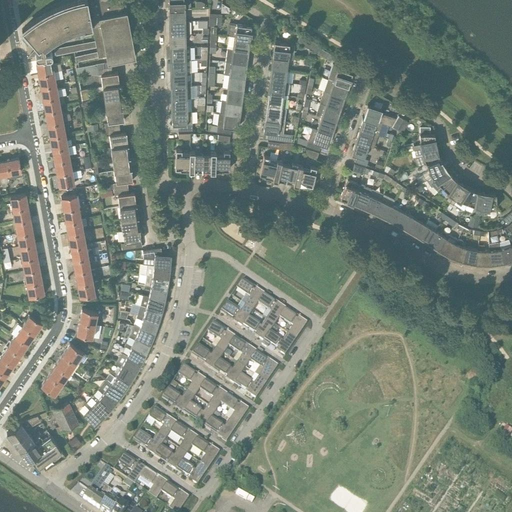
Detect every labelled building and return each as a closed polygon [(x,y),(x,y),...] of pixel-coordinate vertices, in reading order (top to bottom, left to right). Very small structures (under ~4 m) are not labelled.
[(64,35),(69,33),(75,30),(80,29),(84,28),(92,26),(91,18),(87,0),(78,0),(72,2),(68,3),(63,5),(58,7),(53,9),(45,13),(42,15),(37,18),(33,20),(28,24),(22,29),(37,47),(33,50),(31,56),(35,55),(35,56),(36,57),(38,58),(49,56),(51,55),(51,54),(52,53),(52,51),(51,50),(50,50),(48,49),(45,50),(44,47),(49,43),(55,39),(64,35)] [(110,61),(135,56),(126,11),(124,12),(121,0),(97,0),(90,1),(93,17),(91,18),(92,26),(95,40),(54,48),(55,54),(96,47),(97,51),(75,55),(76,61),(106,55),(108,61),(110,61)] [(184,8),(184,7),(190,7),(189,0),(168,0),(169,8),(184,8)] [(170,21),(184,21),(184,8),(169,8),(170,21)] [(170,34),(184,34),(189,34),(189,21),(184,21),(170,21),(170,34)] [(235,36),(249,38),(250,38),(251,25),(236,23),(235,36)] [(170,47),(185,47),(184,34),(170,34),(170,47)] [(233,49),(247,51),(249,38),(235,36),(233,49)] [(304,46),(315,52),(318,46),(307,40),(304,46)] [(273,55),(288,56),(293,57),(294,46),(289,46),(289,43),(274,41),(273,55)] [(326,58),(329,53),(318,46),(315,52),(326,58)] [(171,60),(185,60),(185,47),(170,47),(171,60)] [(231,62),(246,64),(247,51),(233,49),(231,62)] [(272,67),(286,69),(288,56),(273,55),(272,67)] [(38,74),(60,70),(59,63),(52,64),(51,58),(36,61),(38,74)] [(171,73),(185,72),(185,60),(171,60),(171,73)] [(230,75),(244,77),(246,64),(231,62),(230,75)] [(316,114),(322,115),(338,64),(333,62),(328,77),(322,76),(318,88),(324,90),(316,114)] [(89,73),(87,64),(76,66),(78,75),(89,73)] [(112,73),(111,67),(105,68),(97,69),(98,75),(101,74),(102,86),(119,84),(118,72),(112,73)] [(270,80),(284,82),(286,69),(272,67),(270,80)] [(334,80),(347,85),(348,85),(352,72),(338,67),(334,80)] [(40,86),(56,83),(55,78),(61,77),(60,70),(38,74),(40,86)] [(171,86),(186,85),(185,72),(171,73),(171,86)] [(228,87),(242,89),(244,77),(230,75),(228,87)] [(268,93),(283,95),(284,82),(270,80),(268,93)] [(330,92),(343,97),(347,85),(334,80),(330,92)] [(43,98),(58,95),(56,83),(40,86),(43,98)] [(104,98),(121,96),(119,84),(102,86),(104,98)] [(172,98),(186,98),(191,98),(190,85),(186,85),(171,86),(172,98)] [(226,100),(241,102),(242,89),(228,87),(226,100)] [(81,90),(82,99),(90,98),(89,89),(81,90)] [(325,104),(339,109),(343,97),(330,92),(325,104)] [(267,106),(281,107),(283,95),(268,93),(267,106)] [(45,111),(61,108),(58,95),(43,98),(45,111)] [(106,110),(123,108),(121,96),(104,98),(106,110)] [(172,111),(186,111),(186,98),(172,98),(172,111)] [(225,113),(239,115),(241,102),(226,100),(225,113)] [(321,117),(335,121),(339,109),(325,104),(321,117)] [(363,117),(376,121),(381,108),(367,104),(363,117)] [(265,118),(279,120),(281,107),(267,106),(265,118)] [(47,124),(63,121),(69,119),(68,113),(62,114),(61,108),(45,111),(47,124)] [(105,128),(119,126),(119,121),(124,120),(123,108),(106,110),(107,122),(104,123),(105,128)] [(192,130),(192,124),(192,111),(186,112),(186,111),(172,111),(172,125),(178,125),(178,131),(192,130)] [(231,127),(232,127),(237,128),(239,115),(225,113),(223,126),(208,124),(208,130),(231,133),(231,127)] [(392,126),(397,129),(403,119),(398,116),(392,126)] [(317,129),(331,133),(335,121),(321,117),(317,129)] [(359,129),(372,133),(376,121),(363,117),(359,129)] [(279,120),(265,118),(263,131),(269,132),(268,138),(282,140),(285,121),(279,120)] [(397,129),(403,132),(409,122),(403,119),(397,129)] [(50,137),(66,134),(63,121),(47,124),(50,137)] [(111,146),(128,144),(126,132),(120,133),(119,126),(105,128),(106,135),(109,134),(111,146)] [(331,133),(317,129),(313,141),(308,139),(306,146),(319,150),(321,144),(327,146),(331,133)] [(356,141),(368,146),(372,133),(359,129),(356,141)] [(414,150),(435,145),(435,133),(420,133),(420,141),(420,144),(413,146),(414,150)] [(52,149),(68,146),(66,134),(50,137),(52,149)] [(368,146),(356,141),(351,154),(357,156),(355,161),(366,165),(368,159),(364,158),(368,146)] [(112,158),(129,156),(128,144),(111,146),(112,158)] [(426,162),(439,156),(435,146),(436,146),(436,145),(435,145),(414,150),(415,154),(422,153),(423,156),(426,162)] [(54,161),(70,158),(68,146),(52,149),(54,161)] [(175,168),(189,168),(189,152),(182,152),(182,149),(176,148),(175,168)] [(305,154),(316,158),(318,152),(307,148),(305,154)] [(189,170),(202,171),(203,151),(189,150),(189,152),(189,168),(189,170)] [(216,153),(215,169),(229,169),(229,150),(223,150),(223,153),(216,153)] [(215,169),(216,153),(216,151),(203,151),(202,171),(215,171),(215,169)] [(259,173),(273,176),(276,161),(269,159),(270,156),(264,154),(259,173)] [(114,170),(131,168),(129,156),(112,158),(114,170)] [(426,179),(427,180),(445,167),(444,167),(439,156),(426,162),(429,169),(430,172),(420,179),(421,182),(426,179)] [(7,160),(9,173),(21,171),(19,157),(7,160)] [(57,174),(72,171),(70,158),(54,161),(57,174)] [(272,179),(285,181),(290,162),(277,159),(276,161),(273,176),(272,179)] [(0,174),(9,173),(7,160),(0,160),(0,174)] [(299,182),(302,167),(303,165),(290,162),(285,181),(298,184),(299,182)] [(352,170),(364,173),(366,167),(354,164),(352,170)] [(302,167),(299,182),(312,185),(316,167),(310,165),(310,168),(302,167)] [(437,181),(442,187),(453,176),(444,168),(446,167),(445,167),(427,180),(429,183),(435,179),(437,182),(437,181)] [(114,190),(128,188),(127,181),(133,180),(131,168),(114,170),(116,182),(113,183),(114,190)] [(59,186),(75,183),(72,171),(57,174),(59,186)] [(389,182),(392,178),(385,174),(379,172),(378,176),(383,178),(389,182)] [(446,200),(450,202),(462,183),(461,184),(453,176),(442,187),(448,192),(450,194),(446,200)] [(400,189),(402,186),(392,178),(389,182),(395,186),(400,189)] [(457,198),(467,202),(472,189),(462,184),(462,183),(450,202),(453,205),(457,198)] [(352,203),(353,202),(358,189),(346,184),(340,197),(352,202),(352,203)] [(119,207),(136,204),(135,192),(129,193),(128,188),(114,190),(114,195),(117,195),(119,207)] [(353,202),(364,207),(369,194),(358,189),(353,202)] [(476,214),(480,214),(483,193),(472,189),(467,202),(466,206),(473,209),(474,206),(477,206),(476,214)] [(484,192),(483,193),(480,214),(484,215),(486,208),(489,208),(496,208),(496,193),(484,193),(484,192)] [(12,208),(28,205),(25,193),(10,196),(12,208)] [(63,209),(79,206),(76,193),(61,196),(63,209)] [(364,207),(375,212),(381,199),(369,194),(364,207)] [(375,212),(386,217),(392,205),(381,199),(375,212)] [(121,219),(138,216),(136,204),(119,207),(121,219)] [(14,221),(30,218),(28,205),(12,208),(14,221)] [(386,217),(397,223),(403,211),(392,205),(386,217)] [(65,221),(81,218),(87,217),(86,214),(80,216),(79,206),(63,209),(65,221)] [(511,210),(503,218),(508,223),(511,218),(511,210)] [(397,223),(407,229),(414,217),(403,211),(397,223)] [(122,231),(139,228),(138,216),(121,219),(122,231)] [(407,229),(418,235),(425,223),(414,217),(407,229)] [(16,232),(32,229),(30,218),(14,221),(16,232)] [(68,234),(83,231),(81,218),(65,221),(68,234)] [(428,242),(436,230),(439,225),(428,219),(425,223),(418,235),(428,242)] [(122,249),(136,247),(135,241),(141,241),(139,228),(122,231),(124,242),(121,243),(122,249)] [(19,246),(35,243),(32,229),(16,232),(19,246)] [(428,242),(438,249),(446,236),(436,230),(428,242)] [(70,246),(85,243),(83,231),(68,234),(70,246)] [(438,249),(450,256),(456,243),(458,237),(449,232),(446,236),(438,249)] [(21,258),(37,255),(35,243),(19,246),(21,258)] [(72,259),(88,256),(85,243),(70,246),(72,259)] [(450,256),(463,261),(467,247),(456,243),(450,256)] [(476,263),(490,264),(489,250),(483,249),(484,244),(478,244),(478,249),(476,263)] [(504,262),(511,259),(511,245),(501,248),(504,262)] [(154,265),(169,267),(170,255),(162,255),(161,247),(142,250),(143,257),(144,257),(154,258),(154,265)] [(463,261),(476,263),(478,249),(467,247),(463,261)] [(490,264),(504,262),(501,248),(489,250),(490,264)] [(23,270),(39,268),(37,255),(21,258),(23,270)] [(75,271),(90,269),(88,256),(72,259),(75,271)] [(153,275),(168,278),(169,267),(154,265),(147,264),(147,268),(153,269),(153,275)] [(26,283),(42,280),(39,268),(23,270),(26,283)] [(77,283),(92,281),(90,269),(75,271),(77,283)] [(121,280),(125,281),(127,272),(122,271),(113,272),(115,281),(121,280)] [(144,285),(166,289),(168,278),(153,275),(146,274),(144,285)] [(253,311),(258,303),(265,294),(243,279),(236,289),(250,298),(245,305),(253,311)] [(26,283),(28,296),(44,293),(42,280),(26,283)] [(79,296),(95,293),(92,281),(77,283),(79,296)] [(123,283),(120,296),(128,298),(131,284),(123,283)] [(149,296),(164,299),(166,289),(144,285),(144,288),(150,289),(149,296)] [(275,325),(280,318),(286,309),(265,294),(258,303),(271,312),(266,319),(275,325)] [(140,305),(162,309),(164,299),(149,296),(142,295),(140,305)] [(242,327),(249,318),(253,311),(245,305),(240,312),(227,303),(220,312),(242,327)] [(143,316),(159,320),(162,309),(140,305),(139,308),(145,310),(143,316)] [(79,321),(95,324),(97,311),(82,308),(79,321)] [(288,334),(296,340),(307,323),(286,309),(280,318),(293,327),(288,334)] [(21,324),(34,333),(42,323),(29,314),(21,324)] [(140,326),(154,332),(159,320),(143,316),(137,314),(136,317),(142,320),(140,326)] [(263,342),(270,332),(275,325),(266,319),(262,327),(249,318),(242,327),(263,342)] [(77,333),(92,336),(95,324),(79,321),(77,333)] [(229,347),(232,343),(236,337),(214,322),(207,332),(221,341),(216,348),(224,354),(229,347)] [(27,344),(34,333),(21,324),(14,335),(27,344)] [(136,336),(150,342),(154,332),(140,326),(134,324),(130,333),(136,336)] [(270,332),(263,342),(268,345),(285,356),(296,340),(288,334),(283,341),(270,332)] [(146,352),(150,342),(136,336),(130,333),(129,336),(134,339),(132,345),(146,352)] [(21,353),(27,344),(14,335),(8,345),(21,353)] [(245,368),(250,361),(257,352),(236,337),(232,343),(229,347),(242,355),(237,363),(245,368)] [(62,354),(75,363),(83,352),(70,343),(62,354)] [(141,362),(146,352),(132,345),(126,343),(124,346),(130,349),(127,355),(141,362)] [(0,355),(13,364),(21,353),(8,345),(0,355)] [(213,370),(219,361),(224,354),(216,348),(211,355),(197,346),(191,355),(213,370)] [(136,371),(141,362),(127,355),(121,352),(120,355),(125,358),(122,364),(136,371)] [(259,377),(267,383),(278,366),(262,355),(257,352),(250,361),(263,370),(259,377)] [(68,373),(75,363),(62,354),(55,364),(68,373)] [(0,355),(0,371),(6,375),(13,364),(0,355)] [(130,381),(136,371),(122,364),(116,361),(115,364),(120,367),(117,373),(130,381)] [(234,385),(241,375),(245,368),(237,363),(232,370),(219,361),(213,370),(234,385)] [(48,374),(61,383),(68,373),(55,364),(48,374)] [(195,397),(200,390),(206,380),(184,365),(178,375),(192,384),(187,391),(195,397)] [(124,390),(130,381),(117,373),(111,369),(109,372),(114,376),(111,381),(124,390)] [(41,385),(54,394),(61,383),(48,374),(41,385)] [(241,375),(234,385),(256,399),(267,383),(259,377),(254,384),(241,375)] [(124,390),(111,381),(105,378),(103,381),(109,385),(105,390),(117,400),(124,390)] [(216,411),(221,404),(228,395),(206,380),(200,390),(213,398),(208,406),(216,411)] [(117,400),(105,390),(99,386),(97,389),(102,393),(98,398),(110,408),(117,400)] [(184,413),(190,404),(195,397),(187,391),(182,398),(168,389),(162,398),(184,413)] [(103,417),(110,408),(98,398),(93,394),(91,397),(96,401),(91,406),(98,412),(103,417)] [(229,420),(238,426),(249,409),(228,395),(221,404),(234,413),(229,420)] [(58,433),(78,424),(68,402),(53,408),(60,424),(55,427),(58,433)] [(95,425),(103,417),(98,412),(91,406),(86,402),(84,404),(89,409),(83,414),(95,425)] [(205,428),(212,418),(216,411),(208,406),(203,413),(190,404),(184,413),(205,428)] [(166,440),(171,433),(177,423),(155,408),(149,418),(162,427),(157,434),(166,440)] [(14,442),(28,432),(26,428),(39,420),(37,415),(21,422),(7,432),(14,442)] [(226,442),(232,435),(238,426),(229,420),(225,427),(212,418),(205,428),(226,442)] [(187,454),(192,447),(198,438),(177,423),(171,433),(184,441),(179,449),(187,454)] [(14,442),(20,450),(34,439),(28,432),(14,442)] [(155,456),(161,447),(166,440),(157,434),(153,441),(139,432),(133,442),(155,456)] [(31,459),(54,442),(55,441),(51,434),(38,444),(34,439),(20,450),(28,461),(31,459)] [(76,448),(82,442),(77,436),(70,442),(76,448)] [(200,463),(209,469),(220,452),(198,438),(192,447),(205,456),(200,463)] [(31,459),(38,468),(61,450),(54,442),(31,459)] [(176,471),(182,461),(187,454),(179,449),(174,456),(161,447),(155,456),(176,471)] [(135,485),(140,478),(146,468),(125,454),(118,463),(132,472),(127,480),(135,485)] [(176,471),(197,485),(209,469),(200,463),(195,470),(182,461),(176,471)] [(110,474),(112,472),(110,471),(111,469),(106,466),(104,469),(110,474)] [(156,500),(161,492),(168,483),(146,468),(140,478),(153,487),(148,494),(156,500)] [(83,499),(99,510),(105,503),(96,496),(103,485),(103,484),(97,479),(83,499)] [(169,508),(174,511),(179,511),(189,497),(168,483),(161,492),(174,501),(169,508)] [(99,510),(102,511),(114,511),(124,497),(126,495),(119,494),(120,493),(114,489),(113,491),(103,485),(96,496),(105,503),(99,510)] [(132,511),(135,508),(137,505),(132,502),(131,502),(124,497),(114,511),(132,511)]
